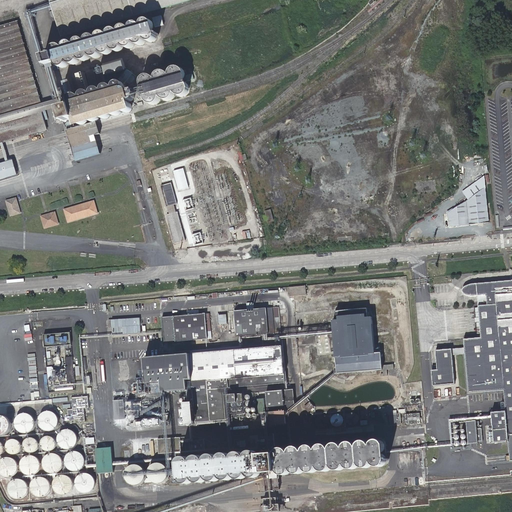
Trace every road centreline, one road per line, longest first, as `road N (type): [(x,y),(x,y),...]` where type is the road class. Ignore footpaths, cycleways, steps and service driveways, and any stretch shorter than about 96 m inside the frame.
road 1 (unclassified): [(0,288),(511,241)]
road 2 (unknown): [(511,80),(496,88),(511,213)]
